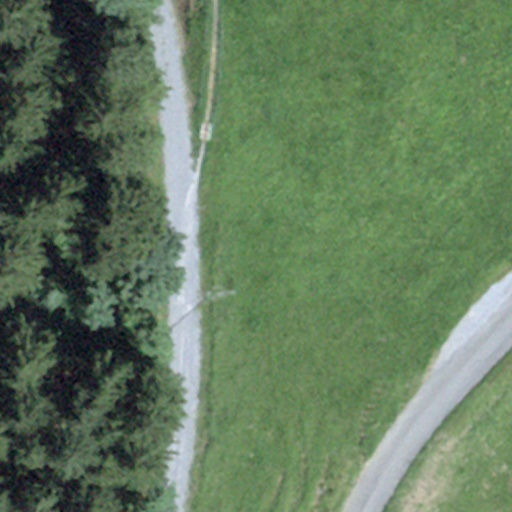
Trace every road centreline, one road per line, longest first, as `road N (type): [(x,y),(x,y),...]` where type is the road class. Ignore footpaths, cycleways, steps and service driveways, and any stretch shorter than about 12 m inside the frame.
road 1 (track): [(182,168),(183,511)]
road 2 (unclassified): [(365,511),(404,443),(511,323)]
road 3 (track): [(145,0),(182,168)]
